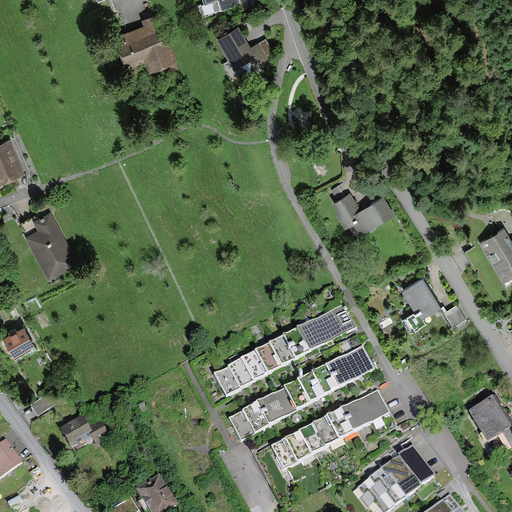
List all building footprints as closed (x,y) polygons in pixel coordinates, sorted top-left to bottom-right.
[(206,0),(207,2),(212,0),(214,11),(241,3),(239,0),(206,0)] [(260,6),(258,0),(239,0),(241,3),(243,10),(260,6)] [(178,61),(160,12),(142,18),(144,24),(115,35),(126,66),(146,58),(150,70),(160,66),(164,77),(168,75),(172,85),(183,81),(176,62),(178,61)] [(251,46),(239,25),(217,38),(236,73),(248,66),(249,69),(269,58),(259,41),(251,46)] [(0,183),(25,173),(10,138),(0,142),(0,183)] [(358,236),(396,213),(384,193),(361,208),(351,191),(345,195),(339,185),(331,189),(337,200),(333,202),(339,212),(337,213),(345,227),(351,224),(358,236)] [(26,236),(49,278),(79,262),(51,211),(33,220),(38,230),(26,236)] [(511,239),(504,227),(480,242),(504,282),(511,276),(511,239)] [(442,306),(424,276),(402,289),(416,311),(401,320),(409,333),(426,323),(423,317),(442,306)] [(466,319),(457,304),(444,312),(453,327),(466,319)] [(227,398),(357,328),(345,305),(214,375),(227,398)] [(10,332),(3,336),(14,356),(35,344),(25,324),(17,328),(16,326),(9,330),(10,332)] [(242,443),(375,370),(363,347),(229,420),(242,443)] [(161,387),(143,397),(163,431),(181,420),(161,387)] [(283,472),(391,414),(378,391),(271,449),(283,472)] [(14,400),(18,409),(31,401),(26,393),(14,400)] [(48,394),(31,403),(38,414),(54,405),(48,394)] [(469,413),(488,444),(504,434),(511,428),(511,421),(496,396),(469,413)] [(83,418),(61,432),(72,450),(85,442),(87,445),(93,442),(96,448),(111,438),(100,420),(88,427),(83,418)] [(182,420),(164,431),(184,465),(202,454),(182,420)] [(0,479),(23,462),(6,440),(0,444),(0,479)] [(435,465),(432,466),(435,472),(444,467),(429,440),(422,443),(435,465)] [(381,511),(389,511),(437,475),(414,446),(358,489),(364,496),(361,498),(369,508),(375,504),(381,511)] [(202,454),(184,465),(204,499),(222,488),(202,454)] [(185,511),(163,476),(135,492),(147,511),(185,511)] [(236,511),(222,488),(204,499),(211,511),(236,511)] [(428,511),(464,511),(450,494),(428,511)]
